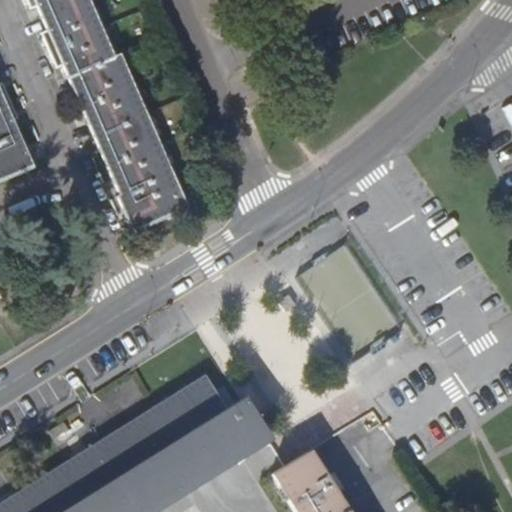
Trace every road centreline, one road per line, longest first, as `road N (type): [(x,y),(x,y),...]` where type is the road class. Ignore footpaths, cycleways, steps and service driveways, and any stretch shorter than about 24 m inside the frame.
road 1 (residential): [(0,388),(269,222)]
road 2 (residential): [(269,222),(404,125),(480,48)]
road 3 (residential): [(269,222),(175,0)]
